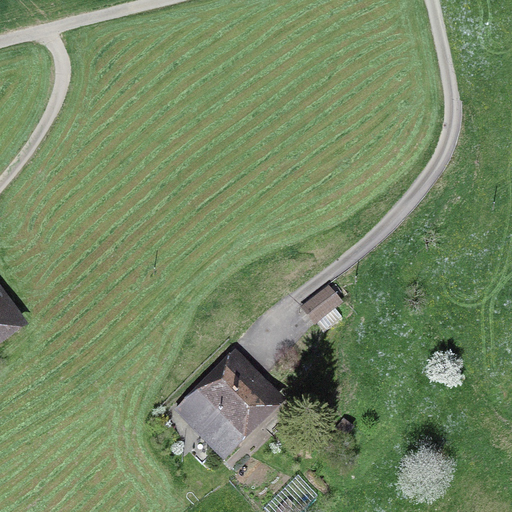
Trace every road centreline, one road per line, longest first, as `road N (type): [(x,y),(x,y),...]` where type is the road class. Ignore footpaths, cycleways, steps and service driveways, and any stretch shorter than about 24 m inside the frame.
road 1 (track): [(235,348),(368,239),(442,153),(452,111),(432,0)]
road 2 (track): [(0,183),(56,99),(62,65),(45,29)]
